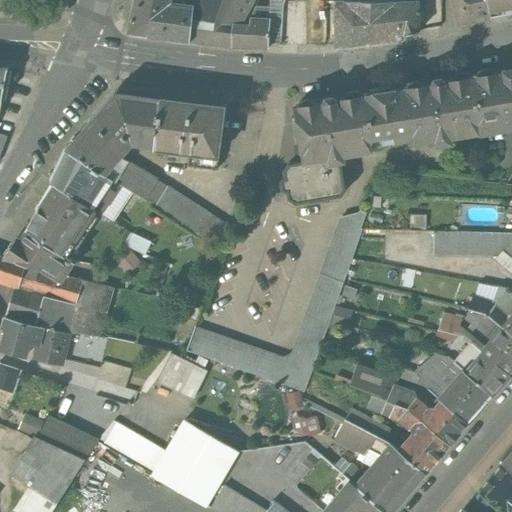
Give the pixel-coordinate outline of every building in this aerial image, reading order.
[(134,0),(134,2),(128,33),(161,39),(196,43),(197,43),(198,23),(221,26),(234,0),(134,0)] [(234,0),(221,26),(198,23),(197,43),(232,48),(233,27),(238,26),(252,0),(256,0),(258,1),(258,0),(234,0)] [(454,0),(456,6),(453,7),(457,24),(489,17),(489,16),(485,0),(454,0)] [(511,0),(485,0),(489,16),(511,11),(511,0)] [(337,3),(336,3),(335,24),(334,46),(334,49),(396,41),(401,40),(404,36),(418,33),(417,11),(416,4),(337,3)] [(268,8),(255,7),(251,20),(267,21),(268,8)] [(251,20),(248,27),(238,26),(233,27),(232,48),(267,51),(269,21),(267,21),(251,20)] [(335,24),(326,23),(324,46),(334,46),(335,24)] [(511,68),(503,70),(503,72),(493,74),(492,72),(489,69),(479,71),(477,74),(477,76),(474,77),(480,132),(480,135),(483,135),(482,128),(511,123),(511,68)] [(474,77),(402,89),(410,136),(411,143),(480,132),(474,77)] [(402,89),(363,96),(370,138),(392,133),(393,139),(410,136),(402,89)] [(118,93),(66,151),(112,181),(134,195),(156,209),(168,188),(120,157),(132,144),(156,147),(159,99),(118,93)] [(363,96),(294,108),(304,162),(287,165),(282,173),(287,200),(295,205),(307,203),(308,205),(328,202),(327,199),(339,197),(345,188),(339,156),(372,150),(370,138),(363,96)] [(223,107),(159,99),(156,147),(156,149),(216,157),(223,107)] [(112,181),(66,151),(51,182),(96,211),(116,224),(134,195),(112,181)] [(96,211),(51,182),(24,230),(64,256),(96,211)] [(230,229),(168,188),(156,209),(222,251),(230,229)] [(282,361),(194,330),(186,352),(303,391),(310,373),(317,350),(360,229),(359,229),(364,214),(359,212),(342,217),(290,356),(282,361)] [(64,256),(24,230),(7,262),(25,267),(38,271),(58,284),(62,276),(73,260),(68,259),(64,256)] [(511,232),(435,231),(434,254),(494,255),(500,251),(501,246),(511,255),(511,273),(511,274),(511,232)] [(7,262),(2,261),(0,260),(0,282),(14,287),(33,292),(38,271),(25,267),(7,262)] [(62,276),(58,284),(38,271),(33,292),(27,317),(8,312),(7,317),(43,326),(68,332),(68,331),(99,337),(113,289),(62,276)] [(508,287),(482,283),(478,289),(502,298),(509,289),(508,287)] [(33,292),(14,287),(8,312),(27,317),(33,292)] [(511,317),(511,318),(507,312),(498,305),(474,297),(470,308),(487,312),(511,334),(511,317)] [(511,370),(511,334),(487,312),(470,308),(465,319),(492,342),(487,348),(488,349),(485,354),(508,374),(511,370)] [(462,319),(443,315),(440,331),(459,335),(462,319)] [(43,326),(7,317),(5,322),(5,323),(7,331),(3,347),(26,354),(30,341),(38,343),(43,326)] [(485,354),(471,342),(452,364),(491,395),(508,374),(485,354)] [(173,352),(160,381),(197,398),(211,369),(173,352)] [(452,364),(443,357),(440,356),(415,383),(422,385),(440,400),(467,423),(491,395),(452,364)] [(22,371),(0,363),(0,389),(14,394),(22,371)] [(397,377),(358,364),(351,387),(372,395),(387,401),(403,406),(406,409),(413,398),(412,392),(394,385),(397,377)] [(387,401),(372,395),(367,408),(382,414),(387,401)] [(440,400),(433,408),(427,407),(413,398),(406,409),(448,445),(467,423),(440,400)] [(406,409),(403,406),(387,401),(382,414),(397,419),(409,429),(412,429),(411,435),(398,449),(425,473),(448,445),(406,409)] [(390,431),(351,411),(346,420),(384,439),(390,431)] [(384,439),(346,420),(338,436),(366,452),(368,450),(378,457),(391,443),(384,439)] [(237,452),(184,421),(166,452),(154,471),(152,475),(206,506),(237,452)] [(116,423),(105,442),(154,471),(166,452),(116,423)] [(378,457),(362,475),(347,464),(338,472),(349,481),(387,511),(391,511),(425,473),(398,449),(391,443),(378,457)] [(511,452),(502,463),(511,472),(511,452)] [(511,511),(511,472),(502,463),(480,490),(506,511),(511,511)] [(387,511),(349,481),(331,502),(338,508),(333,511),(387,511)] [(266,511),(223,486),(210,509),(215,511),(266,511)] [(287,511),(275,502),(266,511),(287,511)]
